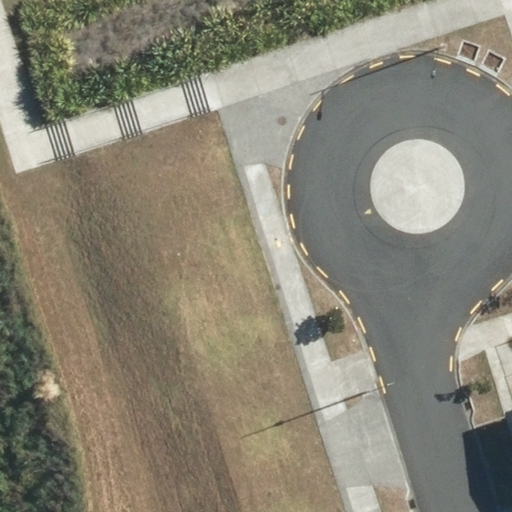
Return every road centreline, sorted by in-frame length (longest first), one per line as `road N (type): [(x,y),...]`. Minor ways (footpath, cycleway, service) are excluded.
road 1 (residential): [(407,264),(360,239),(338,191),(349,139),(390,104),(443,100),(489,131),(506,185),(485,237)]
road 2 (residential): [(462,511),(414,353),(407,264)]
